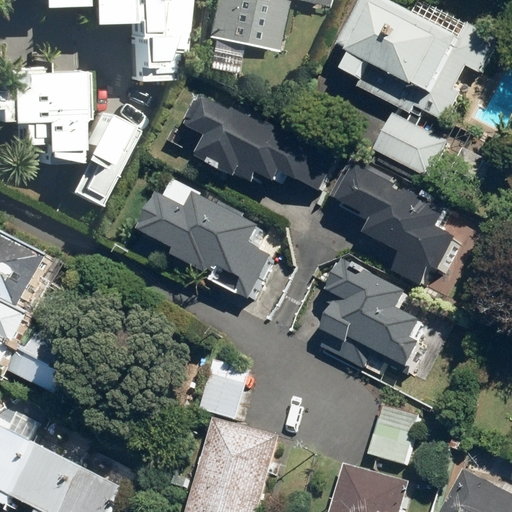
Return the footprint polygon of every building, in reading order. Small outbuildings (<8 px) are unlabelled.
[(72,0),(72,19),(117,18),(117,34),(122,34),(122,64),(144,63),(151,45),(166,45),(171,0),(72,0)] [(208,0),(200,35),(271,51),(282,0),(306,0),(321,3),(322,0),(208,0)] [(465,39),(392,0),(380,0),(351,53),(361,58),(349,81),(415,117),(419,109),(450,126),(466,95),(460,92),(471,70),(484,77),(503,42),(473,25),(465,39)] [(22,64),(0,64),(0,117),(1,118),(1,141),(25,141),(25,161),(62,160),(60,68),(22,68),(22,64)] [(240,117),(210,102),(195,133),(214,142),(204,161),(244,181),(249,170),(284,186),(288,176),(321,192),(340,153),(283,125),(279,132),(241,114),(240,117)] [(120,128),(87,109),(62,155),(67,157),(49,189),(78,204),(120,128)] [(449,144),(393,115),(375,151),(431,179),(449,144)] [(485,160),(463,150),(450,177),(472,188),(485,160)] [(429,203),(361,169),(344,204),(383,223),(374,239),(409,256),(399,276),(427,290),(437,272),(446,276),(463,242),(445,233),(451,220),(426,207),(429,203)] [(195,211),(167,197),(147,234),(184,253),(181,259),(215,277),(212,282),(254,303),(277,258),(259,248),(268,231),(202,198),(195,211)] [(0,226),(0,384),(11,390),(26,354),(72,380),(81,356),(38,333),(42,322),(36,319),(55,286),(50,283),(62,258),(0,226)] [(349,265),(335,295),(346,300),(328,336),(355,348),(357,343),(415,371),(426,347),(418,343),(427,324),(404,313),(413,296),(349,265)] [(477,310),(444,293),(435,311),(468,327),(477,310)] [(250,373),(212,362),(198,410),(236,421),(250,373)] [(417,416),(380,406),(367,456),(404,466),(417,416)] [(259,511),(279,438),(215,421),(190,511),(259,511)] [(0,503),(4,495),(28,508),(25,511),(108,511),(121,488),(0,426),(0,503)] [(401,511),(409,483),(343,466),(330,511),(401,511)] [(511,511),(511,497),(462,472),(441,511),(511,511)]
